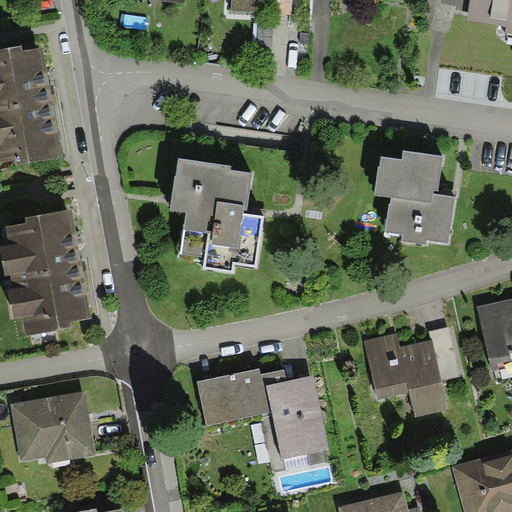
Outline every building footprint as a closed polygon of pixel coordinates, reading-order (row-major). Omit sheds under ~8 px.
[(229,0),(229,14),(249,15),(249,0),(268,0),(268,17),(286,17),(287,0),(229,0)] [(511,0),(444,0),(443,8),(469,12),(467,28),(511,34),(511,0)] [(0,172),(56,162),(36,52),(0,58),(0,172)] [(402,161),(378,157),(373,195),(389,197),(384,230),(403,233),(402,240),(426,244),(427,239),(447,241),(453,195),(435,192),(440,158),(403,153),(402,161)] [(227,168),(173,162),(167,213),(182,215),(178,254),(202,257),(200,271),(228,274),(229,266),(254,269),(260,219),(243,217),(247,177),(226,174),(227,168)] [(85,320),(65,217),(8,228),(28,331),(85,320)] [(511,312),(479,320),(492,372),(511,367),(511,312)] [(456,384),(443,333),(426,337),(428,349),(391,358),(388,345),(356,353),(368,404),(400,396),(406,420),(443,411),(438,388),(456,384)] [(252,375),(194,388),(204,430),(262,416),(273,464),(325,452),(308,380),(281,387),(278,377),(254,383),(252,375)] [(74,402),(9,415),(20,470),(85,457),(74,402)] [(511,511),(511,459),(453,476),(462,511),(511,511)] [(400,511),(397,498),(341,510),(341,511),(400,511)]
